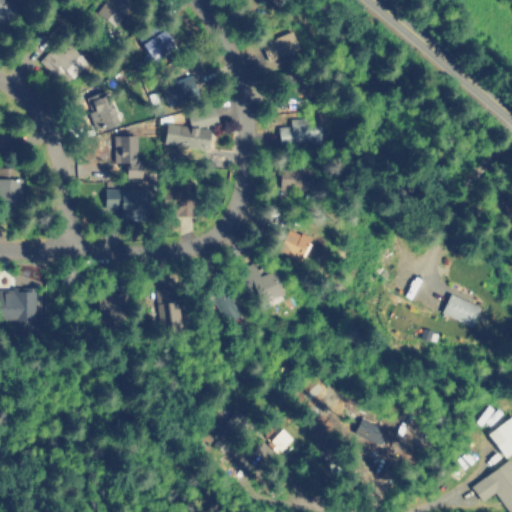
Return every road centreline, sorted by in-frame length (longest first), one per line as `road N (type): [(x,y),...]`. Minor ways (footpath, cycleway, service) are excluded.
road 1 (residential): [(0,248),(154,253),(194,245),(239,203),(243,90),(203,0)]
road 2 (residential): [(68,247),(54,147),(29,103),(0,89)]
road 3 (tertiary): [(511,111),(376,0)]
